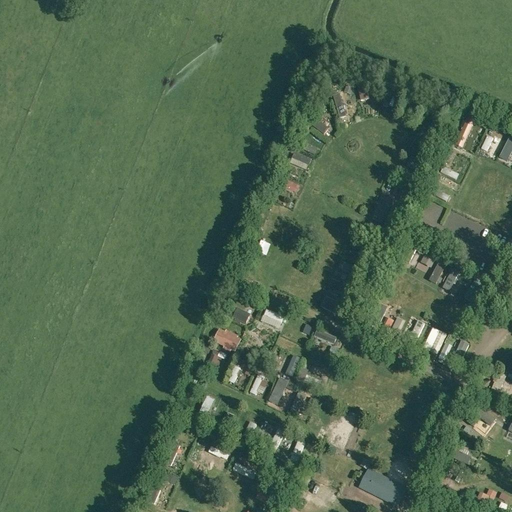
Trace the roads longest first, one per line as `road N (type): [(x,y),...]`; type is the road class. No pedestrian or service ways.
road 1 (unknown): [(468,382),(364,334),(400,210),(371,105)]
road 2 (unknown): [(403,511),(468,382)]
